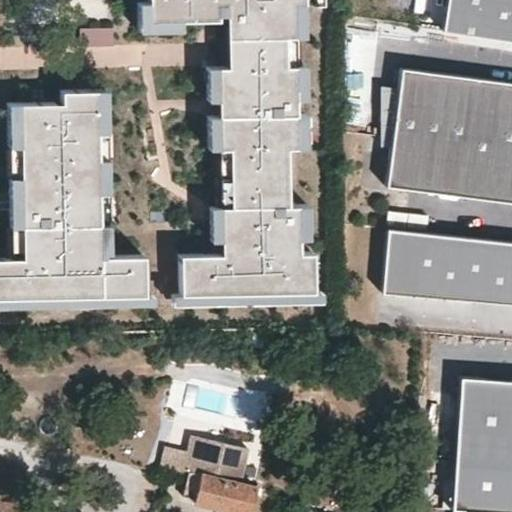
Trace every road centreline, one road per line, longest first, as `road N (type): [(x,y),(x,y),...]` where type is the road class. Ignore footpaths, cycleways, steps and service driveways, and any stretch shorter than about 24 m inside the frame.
road 1 (unknown): [(0,317),(322,312)]
road 2 (unknown): [(0,445),(150,476)]
